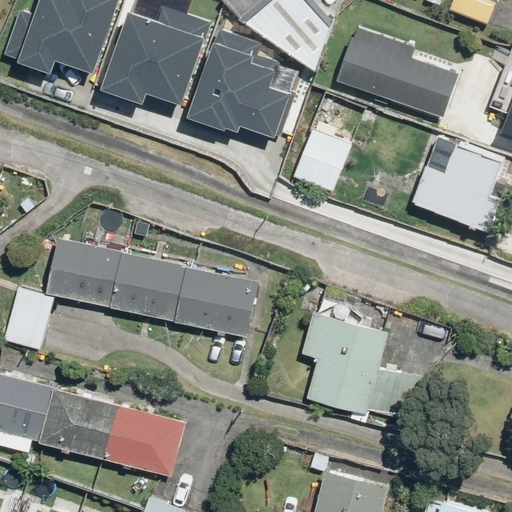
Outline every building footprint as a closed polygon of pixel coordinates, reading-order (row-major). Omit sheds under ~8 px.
[(21,11),(3,58),(50,75),(56,60),(91,72),(117,0),(40,0),(34,16),(21,11)] [(224,0),(223,1),(238,19),(254,25),(317,71),(333,26),(312,0),(224,0)] [(500,0),(458,0),(456,9),(494,20),(500,0)] [(158,23),(129,13),(101,88),(142,104),(147,92),(179,104),(209,24),(164,8),(158,23)] [(354,29),(337,81),(443,117),(458,75),(411,60),(415,49),(354,29)] [(221,30),(188,119),(237,137),(241,125),(273,137),(289,95),(268,87),(277,63),(256,55),(260,45),(221,30)] [(319,124),(300,170),(339,186),(359,140),(319,124)] [(511,152),(445,128),(420,195),(497,223),(509,191),(500,188),(511,155),(511,152)] [(266,275),(66,231),(54,288),(254,332),(261,302),(266,275)] [(61,293),(23,284),(10,336),(48,345),(61,293)] [(326,351),(314,393),(345,400),(373,408),(419,419),(442,374),(386,364),(396,326),(369,316),(338,309),(321,304),(309,347),(326,351)] [(0,423),(4,425),(0,438),(35,448),(39,434),(178,472),(193,417),(0,365),(0,423)] [(359,474),(325,468),(313,511),(381,511),(388,483),(359,474)] [(194,511),(147,494),(140,511),(194,511)] [(477,511),(442,503),(440,511),(477,511)]
